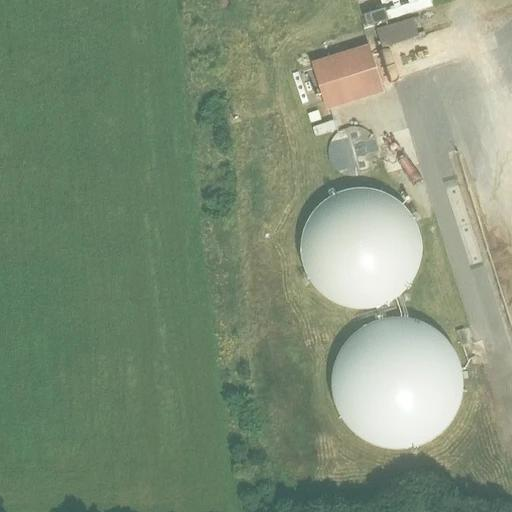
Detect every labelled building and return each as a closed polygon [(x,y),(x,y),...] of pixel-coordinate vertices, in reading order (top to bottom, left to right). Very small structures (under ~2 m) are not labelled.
[(369,24),(427,9),(425,0),(379,0),(382,11),(367,15),(369,24)] [(374,29),(380,48),(416,37),(410,18),(374,29)] [(365,47),(309,63),(322,109),(378,92),(365,47)] [(327,145),(335,174),(370,164),(365,148),(354,151),(350,138),(327,145)] [(315,293),(332,305),(351,309),(371,308),(389,299),(402,286),(411,270),(414,252),(411,234),(402,217),(389,204),(373,196),(354,193),(336,197),(320,206),(306,220),(299,239),(298,258),(303,277),(315,293)] [(341,425),(357,440),(376,449),(397,451),(418,447),(436,437),(451,420),(460,398),(460,375),(453,354),(439,336),(420,323),(397,319),(375,321),(356,331),(340,346),(331,365),(328,386),(331,407),(341,425)]
